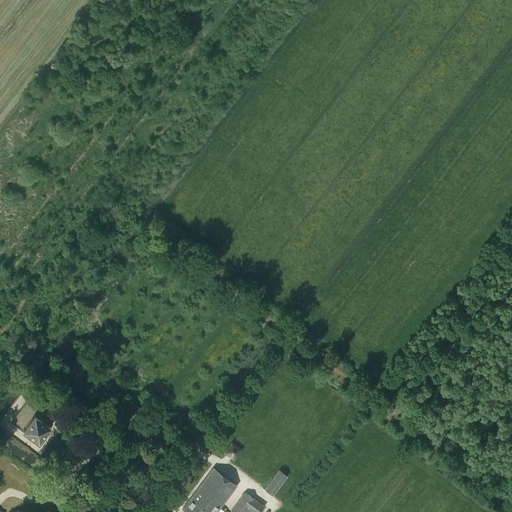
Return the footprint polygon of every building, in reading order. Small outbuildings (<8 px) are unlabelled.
[(32,413),(22,406),(11,422),(38,441),(50,423),(33,411),(32,413)] [(232,443),(224,452),(234,460),(241,450),(232,443)] [(213,467),(197,488),(221,506),(237,485),(213,467)] [(279,470),(264,489),(273,496),(287,476),(279,470)] [(185,511),(217,511),(221,506),(197,488),(181,509),(185,511)] [(244,492),(229,511),(252,511),(259,511),(260,511),(264,506),(244,492)]
